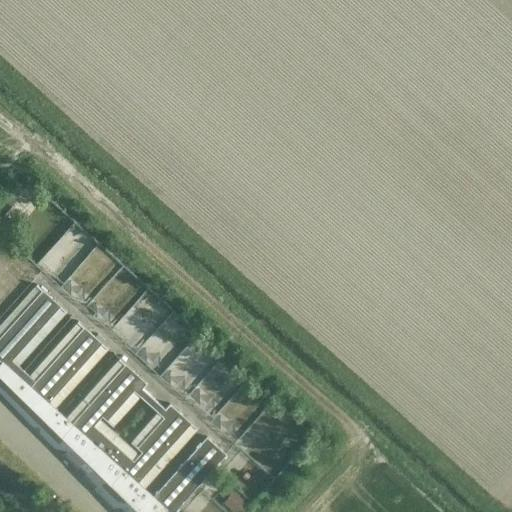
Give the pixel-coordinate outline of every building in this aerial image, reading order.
[(19,198),(11,190),(0,202),(0,214),(2,216),(19,198)] [(130,282),(137,274),(74,220),(43,255),(88,294),(112,267),(130,282)] [(0,359),(22,378),(8,394),(0,386),(0,395),(53,450),(62,441),(70,449),(62,457),(76,472),(80,467),(86,474),(82,478),(94,490),(113,510),(121,502),(130,511),(174,511),(226,455),(207,437),(153,497),(138,483),(191,424),(197,429),(198,428),(170,404),(165,409),(143,388),(147,383),(119,358),(119,359),(125,365),(72,424),(49,403),(102,344),(108,349),(78,321),(77,322),(83,328),(35,381),(21,369),(12,360),(60,307),(66,312),(67,311),(37,284),(36,285),(42,291),(0,337),(0,359)] [(198,336),(165,367),(193,397),(201,390),(213,403),(239,379),(198,336)] [(253,415),(267,401),(246,381),(216,413),(236,432),(253,414),(253,415)] [(233,489),(226,504),(242,511),(249,497),(233,489)]
